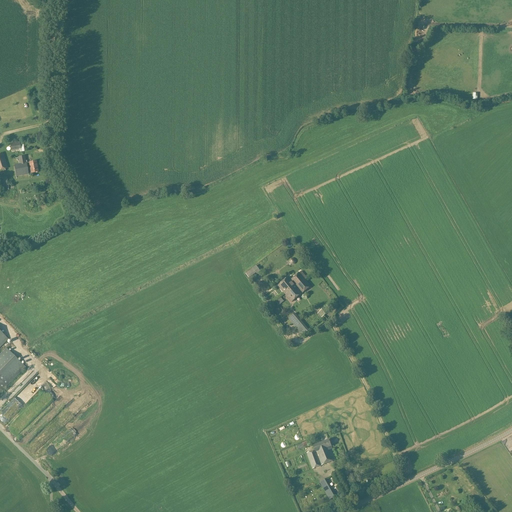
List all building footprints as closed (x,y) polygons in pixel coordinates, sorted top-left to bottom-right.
[(20,142),(10,143),(11,151),(19,149),(20,152),(24,152),(24,147),(23,145),(20,145),(20,142)] [(19,165),(14,166),(16,177),(28,174),(31,174),(38,173),(36,162),(29,163),(27,164),(25,156),(18,157),(19,165)] [(0,189),(13,191),(14,185),(7,185),(8,178),(0,177),(0,189)] [(256,266),(245,273),(249,278),(260,270),(256,266)] [(296,287),(305,280),(299,273),(291,280),(289,277),(278,286),(285,294),(295,286),(296,287)] [(311,287),(305,280),(296,287),(295,286),(285,294),(292,302),(311,287)] [(318,313),(322,318),(329,312),(325,308),(318,313)] [(295,313),(288,319),(303,336),(309,330),(295,313)] [(0,393),(25,367),(6,348),(0,354),(0,347),(8,339),(0,331),(0,393)] [(313,446),(315,450),(307,453),(312,469),(336,460),(330,447),(331,446),(329,440),(313,446)] [(309,441),(302,443),(302,444),(297,446),(298,450),(311,445),(309,441)] [(326,479),(320,483),(329,500),(336,496),(326,479)]
